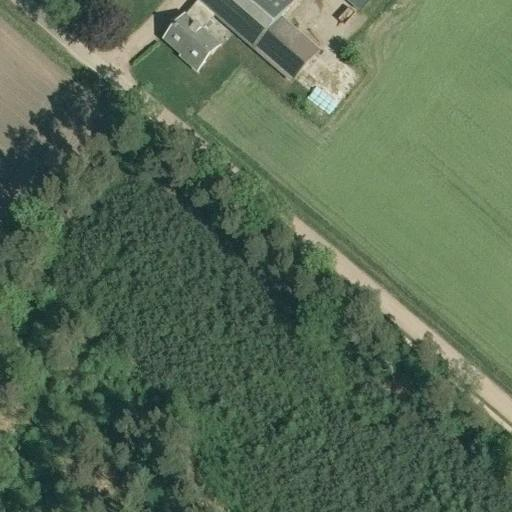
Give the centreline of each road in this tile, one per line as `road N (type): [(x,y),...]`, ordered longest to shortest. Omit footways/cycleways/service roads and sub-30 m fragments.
road 1 (track): [(511,411),(136,96)]
road 2 (unclassified): [(136,96),(22,0)]
